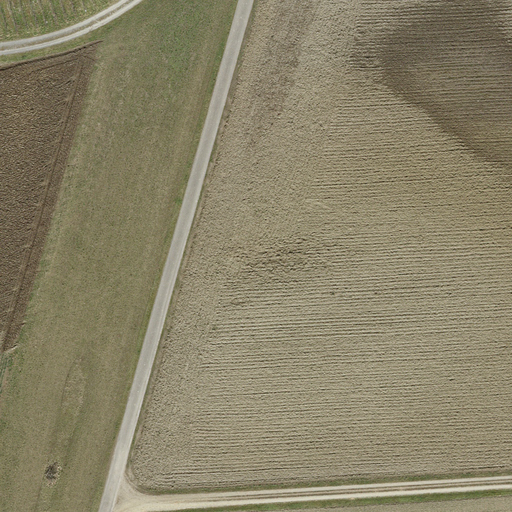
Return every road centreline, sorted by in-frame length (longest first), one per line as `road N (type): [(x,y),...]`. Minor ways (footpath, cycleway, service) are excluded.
road 1 (track): [(239,0),(104,511)]
road 2 (track): [(106,504),(511,481)]
road 3 (track): [(130,0),(0,50)]
